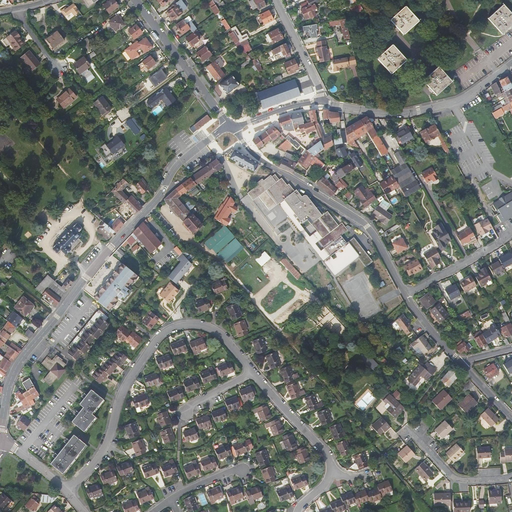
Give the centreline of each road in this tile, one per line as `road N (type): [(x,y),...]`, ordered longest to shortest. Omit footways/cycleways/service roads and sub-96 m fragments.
road 1 (residential): [(232,126),(177,165),(25,354),(7,391),(0,443)]
road 2 (residential): [(64,490),(98,456),(126,381),(168,328),(207,326),(250,373)]
road 3 (residential): [(405,293),(367,226),(264,161),(232,126)]
road 4 (residential): [(232,126),(135,0)]
road 5 (residential): [(322,104),(409,113),(453,103)]
road 6 (residential): [(250,373),(326,456),(328,470)]
road 7 (residential): [(511,232),(405,293)]
road 8 (residential): [(412,432),(448,474),(511,475)]
